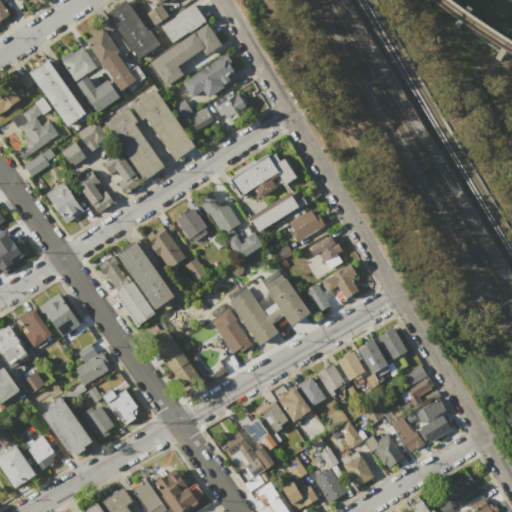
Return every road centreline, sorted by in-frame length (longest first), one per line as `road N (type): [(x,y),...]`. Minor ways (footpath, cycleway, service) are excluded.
road 1 (residential): [(224,0),(511,482)]
road 2 (residential): [(400,297),(27,511)]
road 3 (residential): [(0,166),(239,511)]
road 4 (residential): [(289,111),(0,298)]
road 5 (residential): [(483,434),(357,511)]
